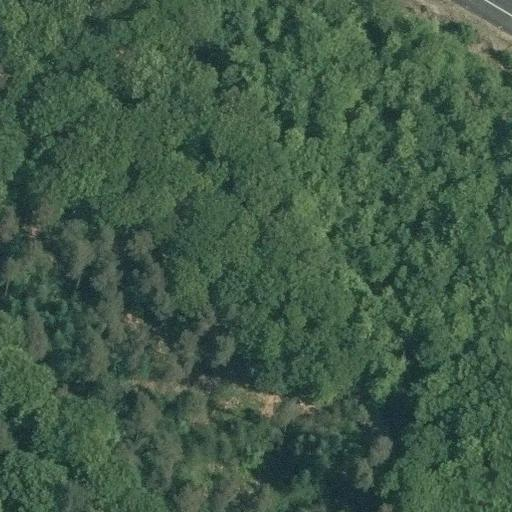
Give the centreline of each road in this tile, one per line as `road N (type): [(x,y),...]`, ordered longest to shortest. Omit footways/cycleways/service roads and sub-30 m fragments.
road 1 (track): [(416,511),(372,405),(167,0)]
road 2 (track): [(86,511),(0,424)]
